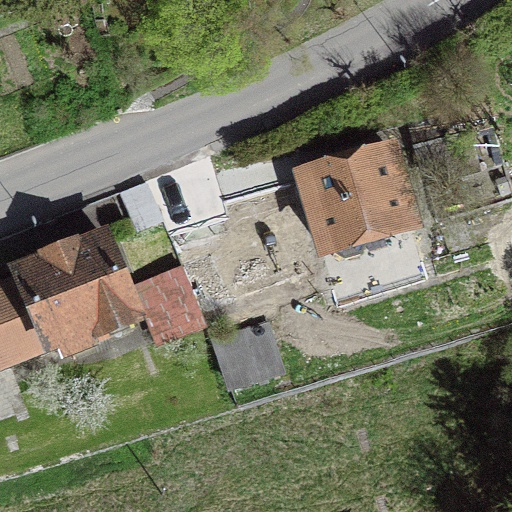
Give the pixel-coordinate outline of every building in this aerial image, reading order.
[(407,121),(414,147),(462,133),(454,107),(407,121)] [(302,176),(324,254),(331,252),(344,259),(359,255),(367,241),(412,229),(390,151),(302,176)] [(124,192),(138,227),(160,218),(145,183),(124,192)] [(172,222),(178,245),(223,232),(216,209),(172,222)] [(0,369),(137,320),(103,237),(75,248),(70,242),(45,252),(46,260),(18,271),(22,280),(0,288),(0,369)] [(230,301),(210,253),(181,265),(200,313),(230,301)] [(182,268),(137,286),(161,345),(206,327),(182,268)] [(211,341),(229,386),(278,371),(265,326),(211,341)]
